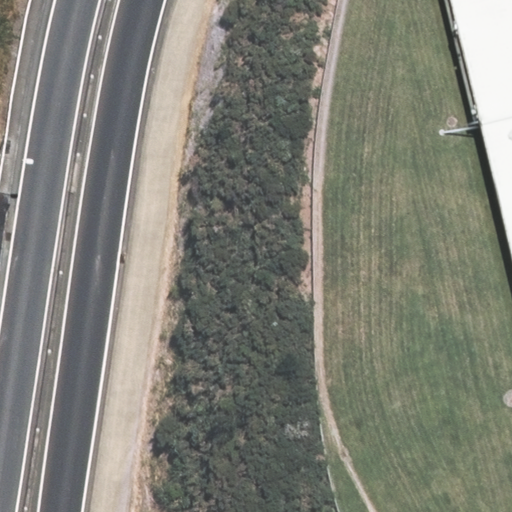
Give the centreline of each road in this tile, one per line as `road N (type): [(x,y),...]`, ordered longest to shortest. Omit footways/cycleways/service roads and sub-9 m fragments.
road 1 (secondary): [(145,0),(113,152),(62,511)]
road 2 (secondary): [(0,482),(80,0)]
